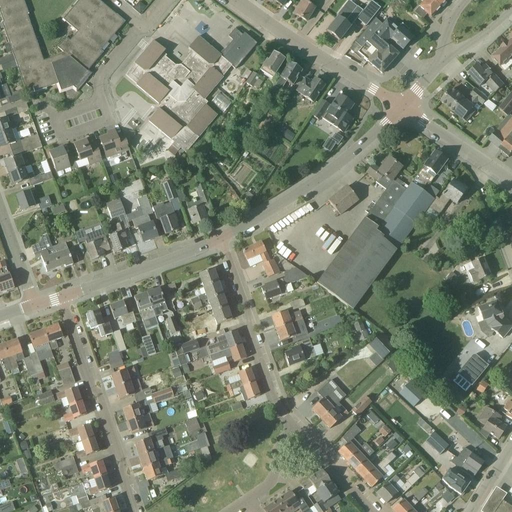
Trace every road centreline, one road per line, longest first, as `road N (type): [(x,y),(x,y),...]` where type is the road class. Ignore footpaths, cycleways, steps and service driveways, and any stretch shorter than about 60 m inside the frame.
road 1 (residential): [(135,511),(64,297)]
road 2 (tertiary): [(220,238),(300,191),(401,107)]
road 3 (residential): [(220,238),(274,400),(296,429)]
road 4 (residential): [(401,107),(236,0)]
road 5 (tertiary): [(64,297),(220,238)]
road 6 (tertiary): [(511,182),(401,107)]
